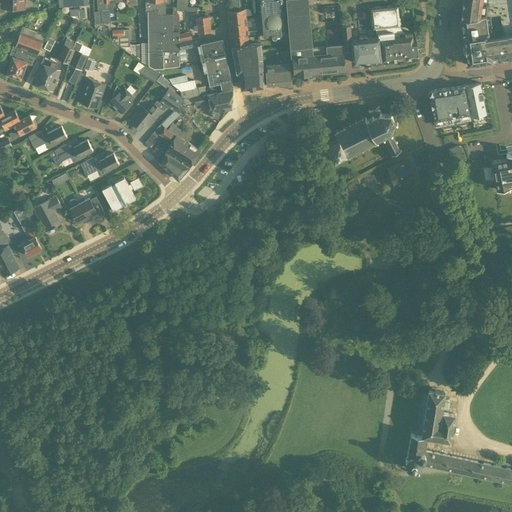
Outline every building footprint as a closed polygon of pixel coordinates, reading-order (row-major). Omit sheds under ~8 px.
[(146,0),(146,2),(146,11),(150,11),(150,15),(148,15),(148,37),(149,37),(149,46),(149,65),(154,68),(163,68),(179,66),(179,55),(179,49),(179,41),(179,33),(179,25),(172,25),(172,15),(163,15),(158,15),(158,9),(156,10),(156,7),(157,7),(157,5),(164,5),(164,0),(146,0)] [(177,0),(176,9),(187,10),(187,11),(190,11),(197,12),(197,8),(187,7),(187,0),(177,0)] [(238,0),(230,0),(231,9),(239,9),(238,0)] [(259,0),(264,37),(285,35),(282,0),(259,0)] [(312,47),(308,0),(287,0),(291,49),(293,75),(303,74),(313,73),(313,72),(328,71),(345,69),(343,51),(343,44),(312,47)] [(511,0),(461,0),(461,8),(459,20),(460,20),(466,65),(511,57),(511,0)] [(350,24),(343,25),(341,25),(343,44),(343,51),(351,50),(353,62),(365,61),(378,60),(417,56),(415,39),(412,39),(411,32),(405,33),(404,33),(399,28),(399,23),(400,23),(400,17),(398,17),(397,5),(393,6),(393,5),(387,5),(387,6),(380,7),(380,6),(374,7),(374,8),(370,8),(371,20),(370,20),(371,27),(372,27),(372,28),(375,28),(376,36),(366,37),(366,34),(359,35),(359,38),(351,38),(350,24)] [(250,9),(245,9),(227,11),(229,23),(251,20),(250,20),(250,15),(250,14),(250,9)] [(197,12),(190,11),(192,25),(197,24),(198,32),(210,30),(208,16),(199,17),(198,12),(197,12)] [(252,26),(251,20),(229,23),(230,34),(247,32),(247,26),(252,26)] [(10,55),(11,56),(8,64),(10,65),(7,73),(14,75),(14,77),(17,78),(19,77),(21,78),(26,62),(32,64),(34,57),(35,58),(38,54),(45,35),(22,26),(15,45),(14,45),(10,55)] [(129,29),(117,30),(117,45),(124,49),(132,54),(132,53),(141,59),(140,44),(136,44),(129,44),(129,29)] [(191,31),(179,33),(179,41),(192,39),(191,31)] [(247,32),(230,34),(231,45),(254,43),(253,37),(248,38),(247,32)] [(50,37),(44,48),(50,51),(55,40),(50,37)] [(73,48),(76,41),(67,37),(57,58),(68,63),(69,60),(69,59),(69,58),(70,59),(75,49),(73,48)] [(179,41),(179,49),(185,48),(193,47),(192,39),(179,41)] [(209,51),(223,47),(222,39),(201,43),(203,51),(209,50),(209,51)] [(69,60),(68,63),(76,67),(74,71),(69,81),(75,84),(80,73),(79,73),(88,54),(79,50),(82,44),(76,41),(73,48),(75,49),(70,59),(69,58),(69,59),(69,60)] [(260,42),(233,46),(231,46),(237,72),(239,72),(241,88),(263,86),(260,42)] [(209,50),(203,51),(204,60),(213,58),(225,55),(223,47),(209,51),(209,50)] [(289,63),(288,63),(288,51),(276,51),(277,64),(279,84),(290,83),(290,74),(291,74),(291,68),(289,68),(289,63)] [(225,55),(213,58),(204,60),(207,73),(219,70),(220,73),(229,72),(225,55)] [(45,73),(48,65),(50,59),(44,57),(41,63),(33,83),(42,86),(46,74),(45,73)] [(88,58),(84,68),(92,71),(96,61),(88,58)] [(52,67),(48,65),(45,73),(46,74),(42,86),(52,90),(56,77),(58,78),(60,72),(58,71),(61,65),(54,62),(52,67)] [(159,73),(145,64),(139,73),(154,82),(159,73)] [(279,84),(277,64),(265,65),(267,85),(279,84)] [(219,70),(207,73),(210,84),(214,84),(215,91),(232,89),(229,72),(220,73),(219,70)] [(80,73),(75,84),(81,86),(86,76),(80,73)] [(168,78),(172,84),(187,81),(186,75),(170,78),(168,78)] [(79,101),(97,107),(105,84),(88,77),(79,101)] [(172,84),(180,91),(196,88),(194,80),(187,81),(172,84)] [(480,82),(462,85),(467,112),(468,112),(469,116),(484,113),(480,83),(481,83),(480,82)] [(125,86),(121,90),(117,85),(113,94),(114,96),(110,100),(121,112),(132,101),(129,98),(130,96),(127,93),(129,90),(125,86)] [(435,121),(467,116),(462,85),(449,87),(449,86),(445,87),(439,89),(439,88),(430,90),(427,93),(429,95),(430,101),(429,103),(430,107),(431,107),(433,113),(431,114),(432,116),(433,116),(433,119),(435,121)] [(207,93),(207,94),(206,91),(200,92),(199,88),(181,91),(182,98),(183,101),(183,104),(195,102),(195,105),(206,103),(206,107),(210,106),(211,112),(212,112),(213,116),(219,120),(224,109),(231,108),(232,89),(215,91),(207,93)] [(183,101),(182,98),(168,89),(160,100),(176,111),(183,101)] [(153,103),(147,111),(141,106),(129,121),(139,129),(151,114),(157,118),(163,111),(153,103)] [(357,121),(356,120),(354,120),(355,122),(350,124),(350,122),(348,123),(349,124),(344,127),(344,125),(342,126),(343,128),(337,130),(337,129),(335,130),(336,131),(334,132),(337,139),(332,141),(328,143),(333,154),(343,150),(344,152),(346,157),(347,156),(348,158),(349,157),(349,155),(354,153),(355,154),(356,153),(356,152),(361,149),(362,151),(363,150),(363,149),(367,146),(368,148),(369,147),(369,146),(374,143),(374,144),(376,144),(375,142),(378,141),(376,138),(382,136),(391,153),(390,155),(391,156),(392,154),(396,152),(399,151),(400,152),(401,151),(399,150),(395,143),(396,143),(395,141),(394,142),(390,135),(391,135),(391,132),(394,124),(397,124),(397,122),(394,122),(391,115),(392,113),(391,112),(389,114),(381,113),(380,110),(379,108),(379,106),(378,105),(377,107),(376,107),(373,109),(371,110),(370,110),(368,109),(368,111),(370,112),(372,116),(367,119),(366,116),(363,118),(362,116),(361,117),(361,118),(357,121)] [(0,120),(2,125),(0,125),(0,131),(5,129),(15,124),(21,121),(20,119),(15,109),(5,114),(0,116),(0,120)] [(15,124),(17,129),(9,133),(12,138),(21,135),(27,132),(27,131),(36,126),(30,114),(20,119),(21,121),(15,124)] [(163,127),(158,124),(145,142),(150,146),(157,137),(156,136),(159,133),(167,138),(166,139),(194,158),(200,149),(181,138),(164,126),(163,127)] [(43,136),(43,135),(40,130),(28,136),(34,148),(46,142),(48,147),(59,142),(58,141),(67,136),(61,125),(47,133),(48,133),(43,136)] [(8,139),(0,142),(0,149),(11,145),(8,139)] [(54,150),(57,155),(52,157),(56,164),(72,156),(74,161),(85,156),(84,154),(93,150),(87,139),(73,146),(74,147),(69,149),(66,144),(54,150)] [(194,158),(166,139),(162,147),(166,149),(165,151),(177,159),(188,167),(189,166),(194,158)] [(464,159),(458,145),(448,149),(453,163),(464,159)] [(158,146),(151,153),(153,155),(157,159),(159,161),(159,162),(168,169),(177,159),(165,151),(158,146)] [(296,156),(285,151),(282,157),(293,162),(296,156)] [(492,168),(489,169),(491,178),(494,177),(497,189),(509,187),(508,184),(511,183),(511,151),(506,153),(507,158),(491,161),(492,168)] [(92,157),(80,163),(86,175),(98,169),(100,174),(111,169),(110,168),(119,163),(114,152),(99,160),(100,161),(95,163),(92,157)] [(177,159),(168,169),(178,179),(188,167),(177,159)] [(406,161),(390,167),(390,164),(381,167),(384,179),(392,177),(395,186),(413,179),(406,161)] [(57,183),(68,178),(66,172),(54,177),(57,183)] [(131,184),(129,185),(124,176),(117,180),(116,178),(114,178),(112,178),(110,179),(109,181),(108,182),(108,185),(102,188),(113,209),(135,198),(130,188),(133,187),(134,189),(142,185),(138,177),(130,182),(131,184)] [(347,185),(343,187),(344,189),(340,191),(344,198),(351,194),(350,191),(361,186),(357,179),(347,184),(347,185)] [(45,181),(41,191),(49,194),(53,185),(45,181)] [(368,197),(365,190),(356,195),(359,202),(368,197)] [(56,196),(48,200),(33,207),(46,231),(47,230),(48,233),(50,233),(54,231),(55,229),(53,227),(60,223),(53,211),(61,206),(56,196)] [(96,217),(105,213),(96,196),(90,199),(89,198),(78,204),(76,200),(73,199),(70,201),(69,204),(71,207),(70,208),(78,222),(94,213),(96,217)] [(31,204),(28,197),(21,201),(25,207),(31,204)] [(28,215),(19,220),(24,231),(34,226),(28,215)] [(24,231),(28,239),(21,244),(27,256),(29,255),(29,257),(35,254),(34,252),(41,248),(35,236),(31,228),(24,231)] [(3,233),(2,233),(0,234),(0,246),(1,248),(0,248),(0,271),(2,276),(19,267),(8,245),(10,239),(8,236),(3,233)] [(407,467),(410,469),(413,469),(415,469),(419,467),(420,464),(421,463),(511,482),(511,468),(424,450),(426,437),(450,441),(451,435),(451,432),(454,414),(441,412),(442,407),(447,408),(448,407),(449,401),(448,400),(443,399),(445,392),(429,390),(428,395),(422,394),(417,432),(416,434),(411,433),(407,455),(405,458),(405,459),(404,461),(404,463),(405,465),(407,467)] [(0,438),(0,470),(12,464),(0,438)]
